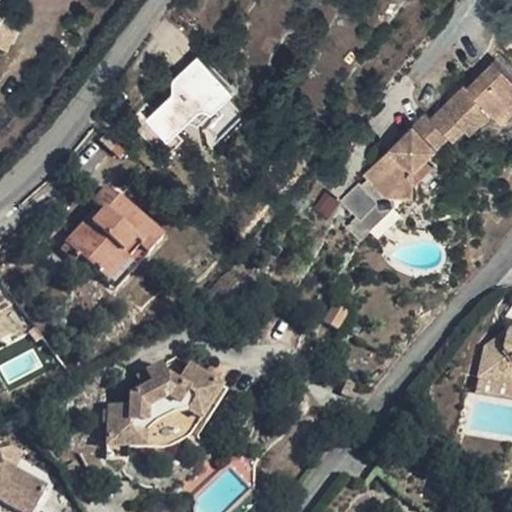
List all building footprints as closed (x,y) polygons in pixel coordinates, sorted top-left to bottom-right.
[(0,43),(9,47),(20,20),(0,13),(0,43)] [(238,91),(232,85),(203,54),(167,88),(174,96),(148,121),(168,143),(195,118),(209,104),(216,111),(238,91)] [(507,111),(510,114),(511,111),(511,60),(510,58),(482,86),(507,111)] [(507,111),(482,86),(479,83),(445,116),(462,135),(467,139),(480,126),(486,132),(507,111)] [(429,168),(441,157),(462,135),(445,116),(439,111),(379,172),(384,177),(376,184),(372,180),(354,199),(368,213),(359,223),(365,230),(401,195),(430,193),(428,182),(429,168)] [(447,165),(441,157),(429,168),(428,182),(447,165)] [(350,196),(338,187),(334,192),(346,201),(350,196)] [(99,214),(106,220),(117,209),(117,199),(108,191),(93,208),(99,214)] [(346,201),(334,192),(327,203),(339,212),(346,201)] [(410,195),(401,195),(365,230),(375,239),(410,206),(410,195)] [(72,254),(82,263),(109,288),(142,251),(151,257),(164,241),(117,199),(117,209),(106,220),(91,235),(72,254)] [(99,214),(85,229),(91,235),(106,220),(99,214)] [(67,250),(72,254),(91,235),(85,229),(67,250)] [(72,254),(67,250),(64,248),(59,254),(66,260),(72,254)] [(117,295),(151,257),(142,251),(109,288),(117,295)] [(82,263),(72,254),(66,260),(76,269),(82,263)] [(244,308),(271,279),(250,259),(225,291),(244,308)] [(342,308),(329,323),(341,334),(354,318),(342,308)] [(511,330),(508,337),(501,361),(511,362),(511,330)] [(192,361),(175,369),(179,377),(183,381),(192,386),(205,371),(192,361)] [(511,378),(511,362),(501,361),(498,375),(511,378)] [(175,369),(159,377),(164,389),(155,393),(140,401),(141,410),(117,412),(118,456),(143,456),(142,437),(159,438),(166,427),(187,416),(201,414),(214,398),(227,406),(215,420),(222,425),(233,411),(244,397),(237,392),(230,387),(220,380),(205,371),(192,386),(183,381),(179,377),(175,369)] [(220,380),(230,387),(236,378),(226,372),(220,380)] [(151,382),(155,393),(164,389),(159,377),(151,382)] [(142,437),(143,456),(159,454),(159,438),(142,437)] [(15,459),(12,444),(11,440),(0,442),(0,511),(41,511),(58,490),(26,466),(15,459)] [(15,459),(26,466),(39,449),(27,441),(12,444),(15,459)] [(143,456),(118,456),(118,466),(143,466),(143,456)]
